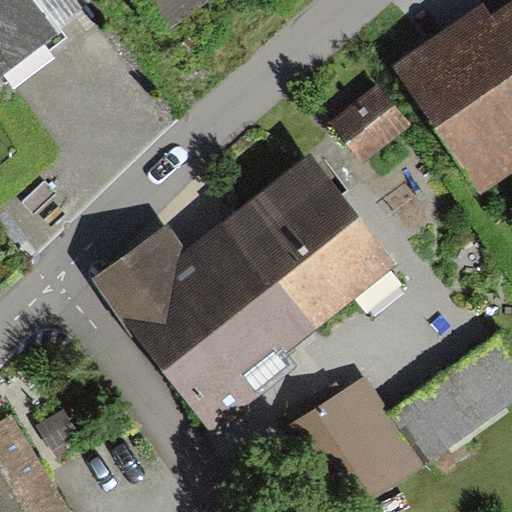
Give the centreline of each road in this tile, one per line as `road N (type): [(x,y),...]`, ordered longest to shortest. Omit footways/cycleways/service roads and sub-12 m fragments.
road 1 (residential): [(54,280),(349,0)]
road 2 (residential): [(229,511),(100,330),(54,280)]
